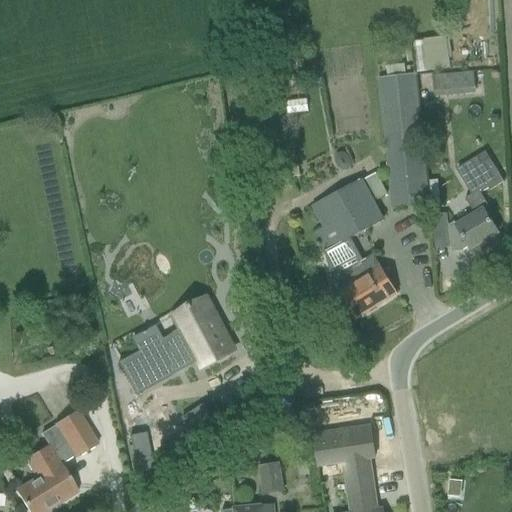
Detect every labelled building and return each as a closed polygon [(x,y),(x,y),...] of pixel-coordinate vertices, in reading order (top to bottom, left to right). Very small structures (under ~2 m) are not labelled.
[(413,42),(418,74),(450,69),(447,42),(423,44),(423,42),(413,42)] [(435,91),(476,90),(475,71),(435,73),(435,91)] [(379,79),(393,207),(429,203),(428,191),(426,178),(426,172),(424,159),(415,75),(379,79)] [(489,208),(480,193),(488,189),(490,191),(504,183),(485,152),(456,170),(471,195),(465,199),(473,213),(455,224),(455,223),(449,226),(452,252),(463,251),(469,247),(470,250),(498,233),(485,211),(489,208)] [(298,165),(286,167),(288,179),(300,177),(298,165)] [(362,180),(311,207),(322,230),(316,233),(325,252),(339,245),(383,221),(362,180)] [(350,239),(328,252),(339,272),(361,259),(350,239)] [(339,292),(357,319),(398,294),(374,255),(353,268),(334,279),(341,291),(339,292)] [(181,330),(162,340),(137,353),(118,364),(135,396),(190,366),(189,364),(197,360),(202,369),(234,352),(206,299),(203,300),(204,301),(192,307),(191,306),(188,308),(189,309),(176,315),(174,316),(181,330)] [(189,430),(159,449),(170,466),(221,433),(203,405),(182,419),(189,430)] [(75,412),(55,424),(76,459),(97,446),(75,412)] [(382,511),(382,510),(370,511),(368,500),(375,498),(369,459),(374,458),(370,432),(358,434),(356,422),(313,429),(318,465),(343,462),(350,511),(382,511)] [(14,491),(27,511),(46,511),(78,493),(48,445),(23,461),(32,474),(34,473),(37,477),(14,491)] [(259,467),(263,494),(283,491),(279,464),(259,467)] [(449,478),(443,488),(449,499),(460,499),(466,489),(461,479),(449,478)]
